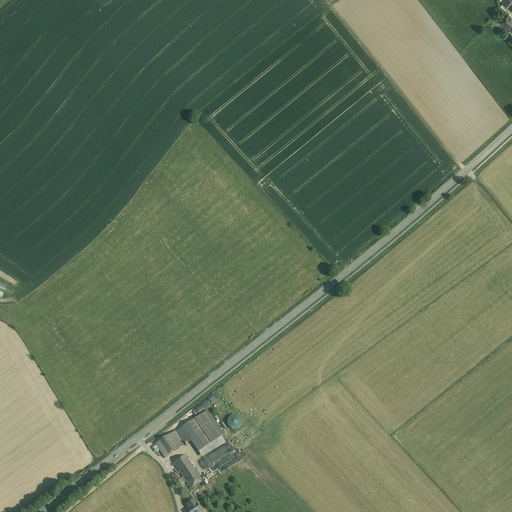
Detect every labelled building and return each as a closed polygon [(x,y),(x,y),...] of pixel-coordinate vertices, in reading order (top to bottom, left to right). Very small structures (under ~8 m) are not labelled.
[(511,17),(508,14),(500,23),(511,32),(511,9),(511,11),(511,17)] [(0,275),(12,282),(14,278),(0,269),(0,275)] [(224,435),(207,411),(195,419),(203,431),(212,444),(224,435)] [(235,414),(226,422),(234,431),(243,423),(235,414)] [(195,419),(177,432),(185,444),(191,440),(190,440),(203,431),(195,419)] [(176,431),(160,442),(168,455),(185,444),(177,432),(176,431)] [(203,431),(190,440),(191,440),(199,452),(212,444),(203,431)] [(168,455),(160,442),(156,444),(165,458),(168,455)] [(185,455),(174,463),(191,489),(202,481),(185,455)] [(192,500),(185,504),(187,508),(194,503),(192,500)]
